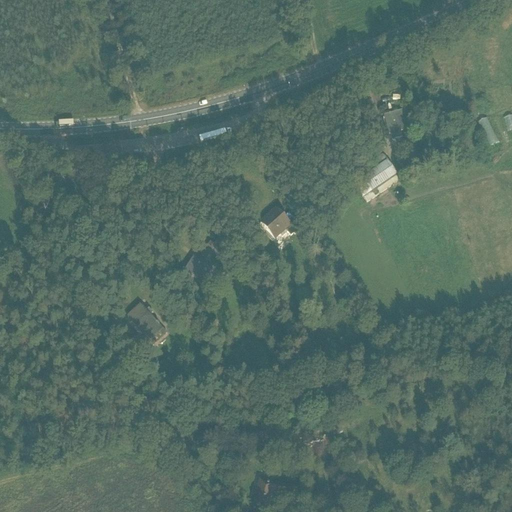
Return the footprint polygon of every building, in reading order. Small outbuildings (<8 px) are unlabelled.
[(362,93),(354,97),(358,107),(366,104),(362,93)] [(400,132),(414,129),(411,118),(416,117),(414,109),(409,110),(409,109),(383,116),(389,135),(390,135),(392,141),(402,138),(400,132)] [(440,129),(436,127),(432,130),(432,134),(433,137),(437,138),(441,136),(442,133),(440,129)] [(367,204),(400,181),(382,156),(354,175),(358,182),(353,185),(367,204)] [(182,172),(188,168),(185,163),(179,167),(182,172)] [(298,234),(299,231),(301,229),(288,214),(283,218),(275,209),(259,223),(275,242),(286,233),(290,238),(292,236),(296,235),(298,234)] [(205,250),(219,260),(224,253),(210,243),(205,250)] [(324,267),(325,267),(322,258),(313,262),(315,270),(318,270),(319,275),(326,273),(324,267)] [(208,277),(212,271),(193,259),(184,272),(206,286),(211,279),(208,277)] [(271,285),(276,283),(276,280),(273,275),(270,275),(266,278),(266,282),(268,285),(271,285)] [(86,301),(98,293),(91,283),(79,291),(86,301)] [(153,347),(167,335),(150,316),(153,314),(149,309),(146,312),(140,305),(126,318),(153,347)] [(123,347),(130,342),(124,334),(123,335),(121,332),(115,336),(123,347)] [(134,338),(130,342),(123,347),(119,351),(126,360),(132,356),(128,350),(128,349),(138,361),(141,358),(147,352),(134,338)] [(152,358),(147,352),(141,358),(147,364),(152,358)] [(233,405),(241,403),(239,395),(231,396),(233,405)] [(238,434),(241,446),(275,439),(273,427),(238,434)] [(466,479),(473,474),(465,461),(458,466),(466,479)] [(292,499),(294,488),(263,481),(264,479),(259,478),(259,481),(258,481),(256,490),(253,490),(252,496),(255,496),(252,509),(263,511),(262,511),(270,511),(274,496),(292,499)]
